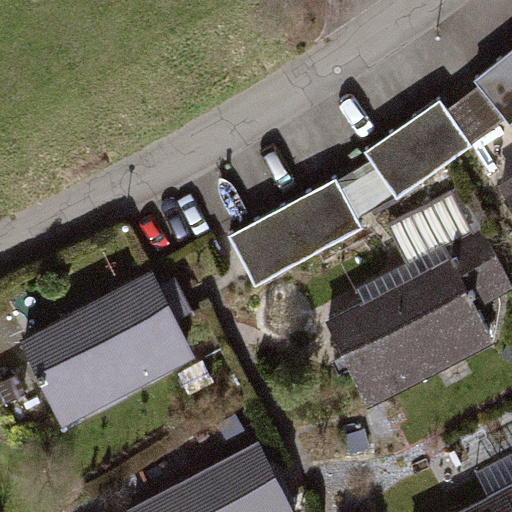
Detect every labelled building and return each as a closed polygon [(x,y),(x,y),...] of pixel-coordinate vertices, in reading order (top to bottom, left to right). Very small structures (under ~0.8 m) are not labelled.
[(511,55),(480,81),(511,121),(511,55)] [(448,103),(375,156),(410,204),(483,151),(448,103)] [(343,184),(237,238),(264,290),(370,236),(343,184)] [(511,263),(498,233),(335,306),(379,403),(502,348),(487,313),(511,301),(511,263)] [(158,270),(29,332),(71,418),(199,356),(158,270)] [(298,511),(266,444),(137,506),(140,511),(298,511)] [(511,511),(511,493),(474,511),(511,511)]
